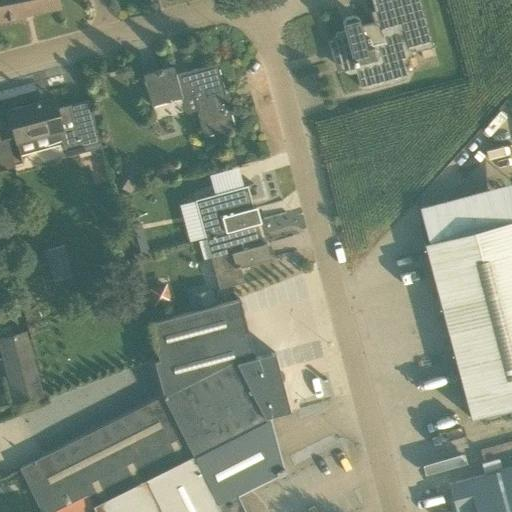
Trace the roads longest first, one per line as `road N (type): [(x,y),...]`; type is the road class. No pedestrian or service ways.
road 1 (unclassified): [(391,511),(262,18)]
road 2 (residential): [(262,18),(232,5),(105,37)]
